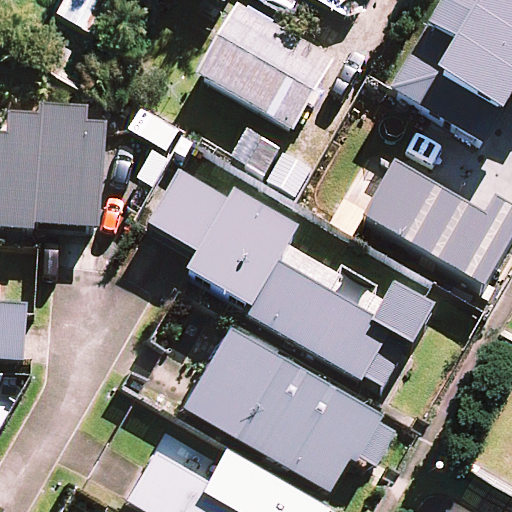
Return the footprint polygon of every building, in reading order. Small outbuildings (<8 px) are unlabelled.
[(111,0),(62,0),(60,5),(98,25),(111,0)] [(229,0),(207,0),(224,10),(229,0)] [(511,0),(450,0),(428,40),(457,57),(437,93),(501,129),(511,109),(511,0)] [(330,74),(237,19),(197,85),(291,141),(330,74)] [(443,73),(417,57),(389,102),(415,118),(443,73)] [(0,238),(98,245),(105,134),(83,132),(85,105),(39,102),(37,125),(8,123),(6,146),(0,146),(0,238)] [(181,141),(141,118),(129,137),(169,161),(181,141)] [(485,296),(511,250),(511,220),(490,207),(479,224),(394,175),(364,226),(485,296)] [(391,292),(385,303),(290,249),(294,241),(239,210),(236,215),(178,182),(148,235),(198,263),(187,282),(250,318),(245,326),(383,403),(433,315),(391,292)] [(0,370),(21,372),(25,317),(0,315),(0,370)] [(390,433),(239,347),(221,379),(204,369),(178,416),(321,497),(343,458),(367,472),(390,433)] [(212,466),(163,437),(122,508),(128,511),(313,511),(218,457),(212,466)]
